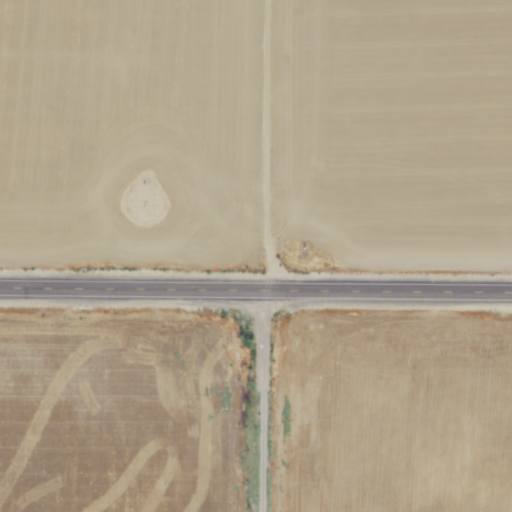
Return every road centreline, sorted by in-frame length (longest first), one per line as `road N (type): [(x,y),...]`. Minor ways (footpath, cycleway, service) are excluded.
road 1 (secondary): [(511,294),(0,291)]
road 2 (residential): [(253,294),(264,0)]
road 3 (residential): [(252,511),(253,294)]
